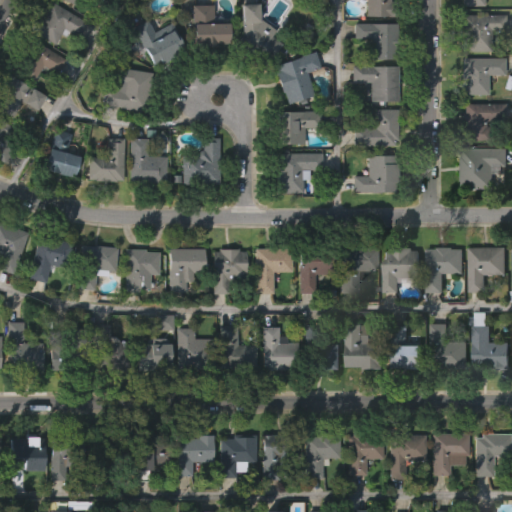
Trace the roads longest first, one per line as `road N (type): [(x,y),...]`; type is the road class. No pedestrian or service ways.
road 1 (residential): [(0,187),(86,216),(511,216)]
road 2 (residential): [(0,402),(511,401)]
road 3 (residential): [(433,217),(432,0)]
road 4 (residential): [(249,217),(243,115),(232,99),(200,100)]
